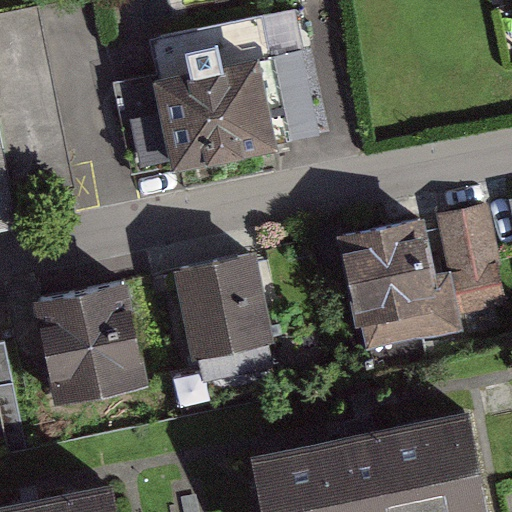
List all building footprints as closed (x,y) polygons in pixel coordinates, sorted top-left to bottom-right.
[(42,17),(0,26),(0,155),(16,227),(85,212),(42,17)] [(179,59),(183,80),(149,86),(166,178),(274,157),(256,65),(219,73),(215,52),(179,59)] [(0,155),(0,231),(16,227),(0,155)] [(511,234),(503,200),(456,213),(487,332),(511,325),(511,234)] [(427,217),(319,240),(350,393),(404,382),(397,347),(452,336),(427,217)] [(257,249),(182,266),(197,343),(205,378),(282,363),(257,249)] [(128,275),(33,297),(59,406),(154,384),(128,275)] [(10,305),(0,307),(0,413),(30,410),(10,305)] [(171,386),(205,378),(197,343),(163,351),(171,386)] [(270,440),(282,511),(504,511),(484,402),(270,440)] [(0,496),(0,511),(124,511),(116,471),(0,496)]
